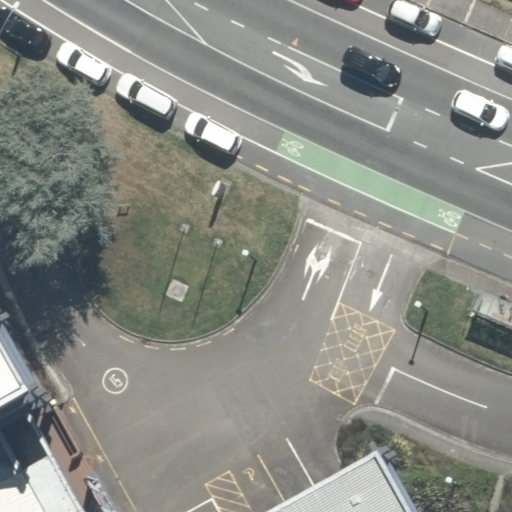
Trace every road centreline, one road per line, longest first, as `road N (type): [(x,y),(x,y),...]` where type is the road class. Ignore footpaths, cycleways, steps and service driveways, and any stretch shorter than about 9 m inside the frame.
road 1 (secondary): [(511,208),(183,58),(88,0)]
road 2 (secondary): [(247,0),(511,124)]
